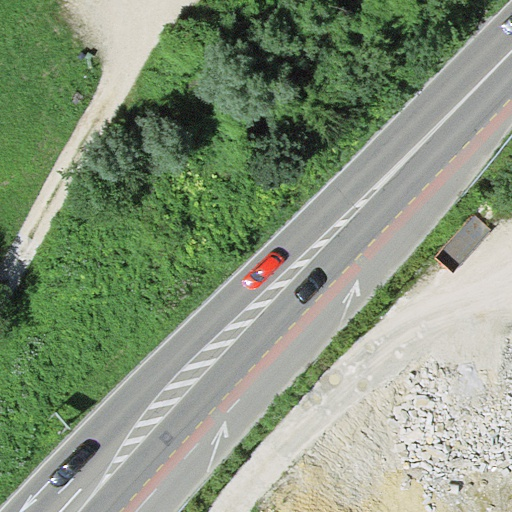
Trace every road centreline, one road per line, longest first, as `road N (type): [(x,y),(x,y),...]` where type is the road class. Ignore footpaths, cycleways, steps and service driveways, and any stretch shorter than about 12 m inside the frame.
road 1 (primary): [(511,50),(59,511)]
road 2 (track): [(234,511),(293,443),(445,328),(511,324)]
road 3 (track): [(0,289),(160,0)]
